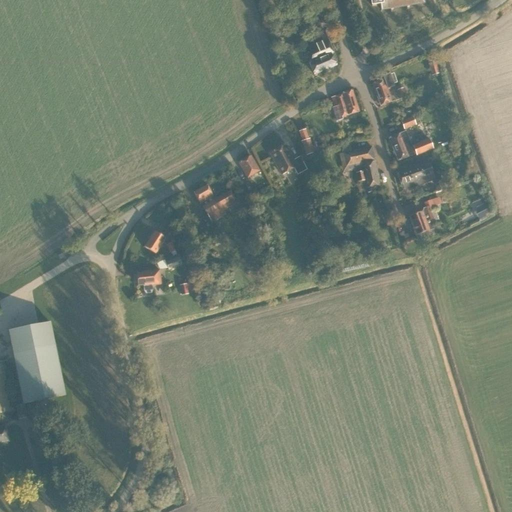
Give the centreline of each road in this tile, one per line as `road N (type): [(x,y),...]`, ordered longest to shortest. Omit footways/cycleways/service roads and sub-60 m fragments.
road 1 (tertiary): [(112,511),(135,479),(143,435),(111,293),(120,240),(151,203),(354,75)]
road 2 (residential): [(354,75),(404,232)]
road 3 (tertiary): [(354,75),(452,32),(500,0)]
